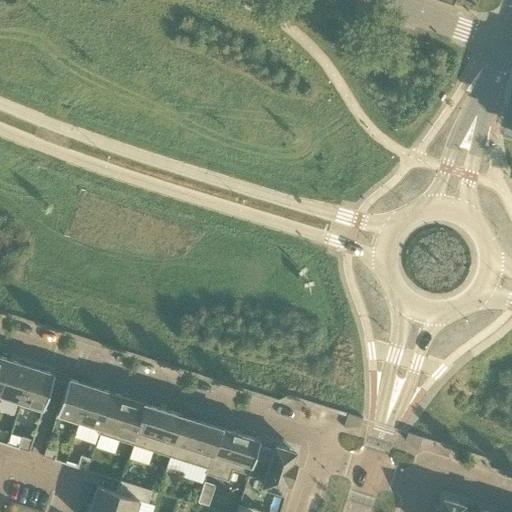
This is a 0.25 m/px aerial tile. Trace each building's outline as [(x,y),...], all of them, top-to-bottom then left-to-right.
[(0,392),(10,360),(10,359),(10,360),(0,356),(0,392)] [(12,360),(10,360),(0,392),(0,399),(20,406),(32,367),(12,361),(12,360)] [(53,374),(32,367),(20,406),(42,413),(55,374),(54,374),(53,374)] [(79,424),(91,385),(69,378),(56,417),(79,424)] [(99,434),(113,392),(91,385),(79,424),(100,431),(99,434)] [(132,444),(145,403),(113,392),(99,434),(132,444)] [(170,457),(184,415),(145,403),(132,444),(170,457)] [(206,474),(222,427),(184,415),(170,457),(208,469),(206,474)] [(248,475),(260,439),(222,427),(206,474),(229,481),(233,470),(248,475)] [(33,440),(32,440),(24,437),(20,449),(30,452),(33,440)] [(296,452),(290,450),(276,445),(274,451),(259,446),(261,440),(260,439),(248,475),(265,480),(263,486),(283,492),(286,483),(290,484),(297,463),(293,462),(296,452)] [(57,448),(48,445),(47,445),(43,457),(53,460),(57,448)] [(87,471),(91,458),(81,455),(77,467),(87,471)] [(92,506),(111,511),(135,511),(140,501),(148,503),(152,490),(119,480),(115,492),(98,486),(92,506)] [(212,497),(201,493),(197,503),(208,507),(212,497)] [(480,511),(481,509),(480,509),(479,511),(466,511),(462,511),(464,505),(444,498),(442,505),(441,508),(437,507),(435,511),(480,511)]
